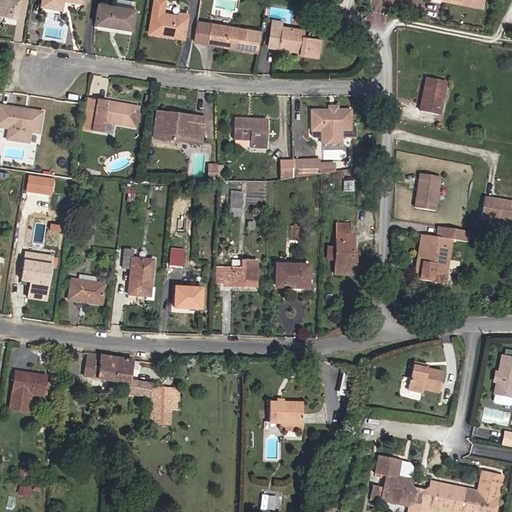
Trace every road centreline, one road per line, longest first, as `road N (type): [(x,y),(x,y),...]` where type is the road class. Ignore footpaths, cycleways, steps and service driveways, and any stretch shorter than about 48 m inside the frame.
road 1 (residential): [(391,338),(254,356),(0,326)]
road 2 (unclassified): [(27,55),(268,86),(392,80)]
road 3 (unclassified): [(391,338),(392,80)]
road 4 (unclassified): [(384,39),(399,22),(511,42)]
road 5 (unclassified): [(478,327),(460,448)]
